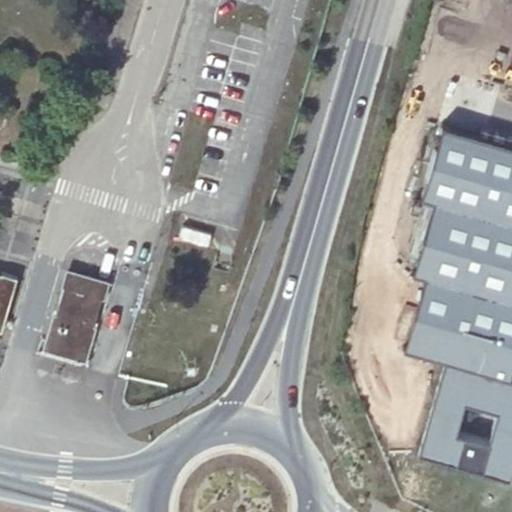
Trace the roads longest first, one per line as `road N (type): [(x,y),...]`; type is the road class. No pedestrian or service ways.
road 1 (secondary): [(289,310),(378,0)]
road 2 (secondary): [(295,459),(287,400),(297,334),(289,310)]
road 3 (secondary): [(289,310),(213,430)]
road 4 (unclassified): [(169,457),(29,477)]
